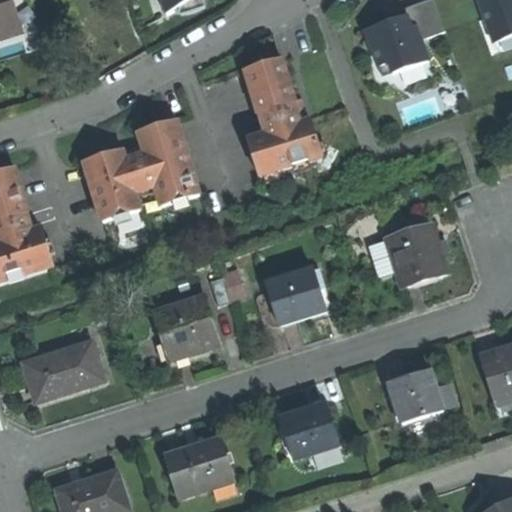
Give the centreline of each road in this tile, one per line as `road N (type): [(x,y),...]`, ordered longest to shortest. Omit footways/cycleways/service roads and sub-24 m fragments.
road 1 (residential): [(0,461),(472,316),(511,283)]
road 2 (residential): [(0,137),(144,80),(284,6)]
road 3 (residential): [(511,453),(333,511)]
